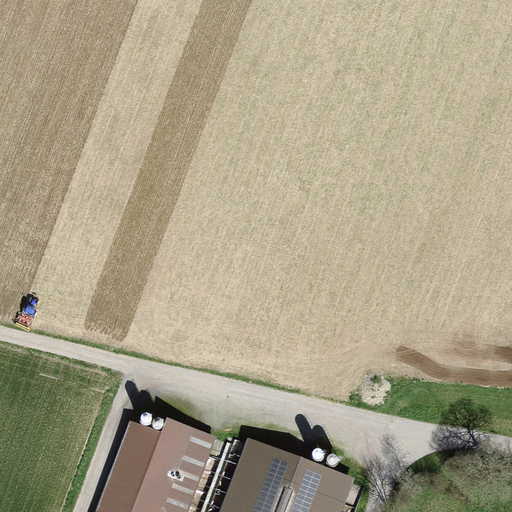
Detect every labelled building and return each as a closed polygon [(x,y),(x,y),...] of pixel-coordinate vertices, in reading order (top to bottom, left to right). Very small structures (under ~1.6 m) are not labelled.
[(142,428),(144,429),(146,429),(148,428),(149,427),(150,426),(151,424),(151,422),(150,420),(148,419),(147,418),(145,418),(143,418),(142,419),(141,421),(140,422),(140,424),(140,426),(141,427),(142,428)] [(154,432),(156,433),(158,433),(160,432),(161,431),(162,429),(162,427),(162,425),(161,424),(160,422),(158,422),(157,422),(155,422),(153,423),(152,424),(152,426),(151,427),(152,429),(153,431),(154,432)] [(109,511),(154,511),(179,450),(139,434),(109,511)] [(316,465),(318,464),(320,464),(322,462),(323,461),(323,459),(323,457),(322,455),(321,453),(319,452),(317,452),(315,452),(313,453),(312,455),(311,457),(311,459),(311,461),(313,463),(314,464),(316,465)] [(245,511),(321,511),(333,483),(268,456),(245,511)] [(328,469),(330,470),(332,470),(334,469),(335,468),(336,466),(337,464),(336,463),(336,461),(334,460),(333,459),(331,459),(329,459),(328,460),(326,461),(326,463),(326,465),(326,466),(327,468),(328,469)]
